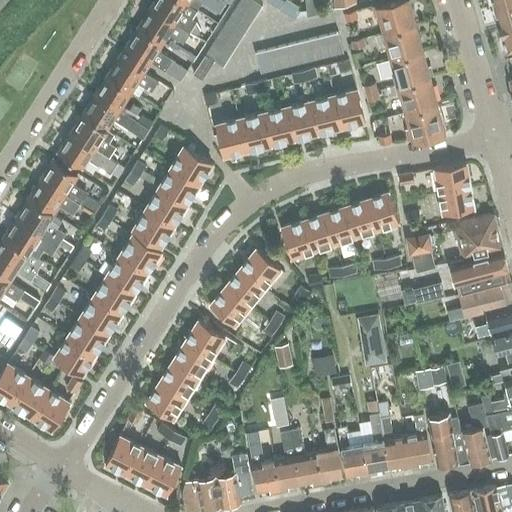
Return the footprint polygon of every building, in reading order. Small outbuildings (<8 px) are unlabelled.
[(155,0),(152,6),(190,31),(197,35),(201,28),(197,20),(192,17),(198,8),(184,0),(155,0)] [(184,0),(198,8),(203,1),(214,9),(219,0),(184,0)] [(256,0),(239,0),(239,2),(257,13),(263,4),(256,0)] [(267,0),(295,17),(307,14),(303,12),(285,0),(267,0)] [(305,0),(308,15),(322,11),(320,0),(305,0)] [(378,15),(383,31),(416,23),(409,0),(390,0),(372,5),(375,16),(378,15)] [(511,0),(494,5),(500,28),(511,24),(511,0)] [(239,2),(233,10),(251,22),(257,13),(239,2)] [(152,6),(139,25),(164,42),(170,33),(183,42),(190,31),(152,6)] [(346,20),(358,17),(356,9),(344,12),(346,20)] [(251,22),(233,10),(227,19),(245,31),(251,22)] [(240,39),(245,31),(227,19),(222,28),(240,39)] [(423,50),(416,23),(383,31),(381,31),(384,42),(386,41),(390,58),(423,50)] [(511,24),(500,28),(506,51),(507,52),(511,50),(511,24)] [(139,53),(132,63),(146,71),(152,61),(165,70),(166,69),(181,78),(185,72),(170,62),(173,58),(159,50),(164,42),(139,25),(126,46),(127,46),(127,45),(139,53)] [(222,28),(216,37),(234,48),(240,39),(222,28)] [(343,51),(338,32),(326,35),(331,54),(343,51)] [(321,57),(331,54),(326,35),(316,37),(321,57)] [(366,45),(364,36),(351,40),(353,48),(366,45)] [(216,37),(211,45),(229,57),(234,48),(216,37)] [(311,59),(321,57),(316,37),(306,40),(311,59)] [(306,40),(295,42),(300,62),(311,59),(306,40)] [(300,62),(295,42),(285,45),(290,64),(300,62)] [(159,80),(146,71),(132,63),(139,53),(127,45),(127,46),(126,46),(108,74),(139,95),(145,86),(152,91),(159,80)] [(211,45),(206,53),(205,54),(214,60),(223,65),(229,57),(211,45)] [(285,45),(275,47),(280,67),(290,64),(285,45)] [(196,55),(181,46),(178,50),(193,60),(196,55)] [(280,67),(275,47),(265,50),(270,69),(280,67)] [(262,71),(270,69),(265,50),(256,52),(262,71)] [(396,87),(431,77),(423,50),(390,58),(380,61),(384,76),(392,74),(396,87)] [(202,78),(214,60),(205,54),(194,72),(202,78)] [(352,68),(349,58),(337,61),(326,63),(329,76),(340,73),(340,71),(352,68)] [(315,67),(302,70),(305,80),(317,77),(315,67)] [(294,82),(305,80),(302,70),(291,72),(294,82)] [(139,95),(108,74),(96,93),(135,118),(141,108),(128,99),(133,91),(139,95)] [(438,104),(431,77),(396,87),(398,95),(400,95),(405,113),(438,104)] [(268,78),(257,81),(259,91),(271,88),(268,78)] [(247,94),(259,91),(257,81),(245,84),(247,94)] [(364,85),(366,92),(377,89),(375,82),(364,85)] [(355,87),(332,93),(341,126),(364,120),(355,87)] [(377,89),(366,92),(369,100),(379,97),(377,89)] [(218,101),(216,91),(204,94),(206,104),(218,101)] [(109,128),(115,119),(143,137),(149,127),(135,118),(96,93),(84,112),(109,128)] [(309,98),(317,132),(341,126),(332,93),(309,98)] [(294,138),(317,132),(309,98),(286,104),(294,138)] [(286,104),(263,110),(271,143),(294,138),(286,104)] [(446,132),(438,104),(405,113),(409,126),(406,127),(408,138),(446,132)] [(248,149),(271,143),(263,110),(240,115),(248,149)] [(103,137),(109,128),(84,112),(72,131),(110,156),(117,145),(103,137)] [(225,155),(248,149),(240,115),(216,121),(225,155)] [(163,139),(169,129),(161,124),(155,134),(163,139)] [(110,156),(72,131),(59,151),(84,167),(90,158),(104,167),(110,156)] [(380,143),(391,141),(390,133),(379,135),(380,143)] [(184,145),(171,165),(200,183),(212,162),(211,161),(194,151),(184,145)] [(138,159),(132,169),(140,174),(147,165),(138,159)] [(70,189),(78,176),(53,160),(42,177),(81,202),(95,212),(101,203),(86,194),(87,192),(79,186),(75,192),(70,189)] [(470,184),(467,161),(435,167),(439,190),(470,184)] [(171,165),(159,186),(187,203),(200,183),(171,165)] [(131,189),(140,174),(132,169),(122,183),(131,189)] [(414,181),(413,171),(399,174),(401,184),(414,181)] [(42,177),(30,196),(55,213),(60,204),(74,213),(81,202),(42,177)] [(474,207),(470,184),(439,190),(443,212),(474,207)] [(159,186),(146,206),(175,224),(187,203),(159,186)] [(389,190),(367,197),(378,229),(399,222),(389,190)] [(70,251),(75,244),(63,236),(66,231),(57,225),(62,217),(55,213),(30,196),(17,215),(59,242),(59,243),(70,251)] [(356,236),(378,229),(367,197),(346,205),(356,236)] [(109,203),(103,214),(112,219),(118,209),(109,203)] [(335,243),(356,236),(346,205),(324,212),(335,243)] [(146,206),(134,227),(162,244),(175,224),(146,206)] [(421,219),(419,209),(405,211),(407,221),(421,219)] [(313,250),(335,243),(324,212),(303,219),(313,250)] [(504,249),(498,226),(500,222),(499,215),(495,213),(495,212),(454,221),(464,259),(504,249)] [(103,214),(96,224),(105,229),(112,219),(103,214)] [(52,253),(59,243),(59,242),(17,215),(5,234),(38,255),(43,248),(52,253)] [(313,250),(303,219),(281,226),(292,257),(313,250)] [(409,254),(433,249),(429,231),(406,235),(409,254)] [(133,232),(120,253),(148,271),(161,250),(133,232)] [(0,258),(5,262),(0,268),(0,272),(12,280),(18,270),(31,279),(44,259),(38,255),(31,250),(5,234),(0,242),(0,258)] [(83,244),(77,254),(85,260),(92,250),(83,244)] [(256,247),(241,265),(266,286),(282,267),(256,247)] [(431,249),(413,253),(417,270),(435,266),(431,249)] [(509,269),(504,249),(464,259),(463,258),(451,261),(452,264),(450,264),(456,284),(457,283),(459,293),(511,278),(508,269),(509,269)] [(105,259),(98,269),(106,274),(135,291),(148,271),(120,253),(113,264),(105,259)] [(78,271),(85,260),(77,254),(70,265),(78,271)] [(400,254),(386,257),(388,266),(401,264),(400,254)] [(386,257),(373,259),(374,269),(388,266),(386,257)] [(0,298),(4,291),(17,300),(20,297),(24,288),(12,280),(0,272),(0,268),(5,262),(0,258),(0,298)] [(356,262),(342,264),(344,274),(357,272),(356,262)] [(330,276),(344,274),(342,264),(328,266),(330,276)] [(241,265),(226,284),(251,305),(266,286),(241,265)] [(308,275),(310,285),(324,283),(322,272),(308,275)] [(36,281),(47,288),(51,281),(40,274),(36,281)] [(106,274),(94,293),(122,311),(135,291),(106,274)] [(471,289),(458,293),(462,305),(447,309),(450,319),(465,316),(465,317),(485,311),(485,312),(511,304),(511,278),(471,289)] [(210,303),(214,306),(208,314),(232,334),(239,327),(236,324),(251,305),(226,284),(210,303)] [(294,295),(303,301),(310,290),(301,284),(294,295)] [(57,285),(51,295),(60,300),(66,290),(57,285)] [(413,286),(402,289),(406,303),(417,300),(413,286)] [(24,288),(20,297),(35,307),(41,298),(25,288),(24,288)] [(94,293),(81,314),(109,332),(122,311),(94,293)] [(51,295),(44,306),(52,311),(60,300),(51,295)] [(511,325),(511,304),(485,312),(488,322),(483,324),(484,327),(476,329),(478,335),(511,325)] [(278,326),(285,315),(277,309),(270,320),(278,326)] [(379,312),(358,316),(367,363),(387,359),(379,312)] [(81,314),(68,334),(96,352),(109,332),(81,314)] [(213,356),(226,336),(199,319),(186,339),(213,356)] [(271,336),(278,326),(270,320),(263,330),(271,336)] [(31,326),(25,335),(33,341),(40,331),(31,326)] [(1,327),(0,328),(0,338),(10,345),(15,337),(1,327)] [(494,344),(497,355),(502,372),(492,375),(493,382),(504,379),(505,380),(511,377),(511,329),(492,335),(494,344)] [(68,334),(55,354),(55,355),(83,372),(96,352),(68,334)] [(25,335),(18,346),(27,351),(33,341),(25,335)] [(200,377),(213,356),(186,339),(173,360),(200,377)] [(293,363),(289,341),(275,344),(279,366),(293,363)] [(44,348),(39,357),(50,363),(51,362),(55,355),(55,354),(54,354),(44,348)] [(313,356),(316,375),(337,371),(333,352),(313,356)] [(173,360),(160,380),(187,397),(200,377),(173,360)] [(243,360),(236,370),(245,376),(251,366),(243,360)] [(0,373),(0,395),(10,402),(28,374),(8,361),(0,373)] [(419,388),(435,385),(431,367),(415,370),(417,376),(419,388)] [(236,370),(229,381),(237,387),(245,376),(236,370)] [(28,374),(10,402),(31,415),(49,387),(28,374)] [(83,380),(73,374),(66,385),(75,391),(83,380)] [(352,383),(350,374),(332,377),(333,387),(352,383)] [(511,377),(505,380),(508,391),(504,392),(505,395),(505,397),(491,400),(490,393),(481,395),(483,402),(485,410),(511,404),(511,377)] [(187,397),(160,380),(147,401),(174,418),(187,397)] [(69,400),(49,387),(31,415),(51,428),(69,400)] [(368,470),(389,467),(378,401),(377,398),(369,400),(371,412),(369,412),(374,438),(363,441),(368,470)] [(216,400),(210,410),(218,416),(225,406),(216,400)] [(411,462),(405,433),(394,435),(387,400),(378,401),(389,467),(411,462)] [(474,426),(462,428),(470,461),(497,456),(491,432),(486,414),(485,410),(483,402),(482,401),(468,404),(474,426)] [(143,409),(135,405),(128,417),(137,421),(143,409)] [(333,406),(322,408),(325,422),(336,420),(333,406)] [(511,426),(511,408),(486,414),(491,432),(501,431),(501,429),(511,426)] [(210,410),(202,422),(211,427),(218,416),(210,410)] [(459,463),(470,461),(462,428),(458,415),(451,416),(451,410),(428,414),(430,426),(437,464),(459,460),(459,463)] [(275,414),(277,426),(289,423),(287,412),(275,414)] [(417,431),(405,433),(411,462),(432,459),(424,412),(414,414),(417,431)] [(158,430),(169,437),(174,429),(163,422),(158,430)] [(368,470),(363,441),(360,428),(348,431),(347,425),(338,426),(347,474),(368,470)] [(301,426),(291,428),(301,482),(322,479),(317,448),(305,450),(301,426)] [(325,428),(328,446),(317,448),(322,479),(343,475),(335,426),(325,428)] [(291,428),(281,430),(285,454),(274,456),(279,486),(301,482),(291,428)] [(186,436),(174,429),(169,437),(181,444),(186,436)] [(501,431),(491,432),(497,456),(508,454),(501,431)] [(106,463),(126,473),(141,443),(121,433),(106,463)] [(258,490),(279,486),(274,456),(264,458),(260,441),(250,443),(258,490)] [(126,473),(147,483),(162,453),(141,443),(126,473)] [(232,454),(235,471),(187,479),(184,492),(187,510),(240,501),(239,493),(253,490),(247,451),(232,454)] [(182,463),(162,453),(147,483),(167,493),(182,463)] [(0,494),(9,481),(0,474),(0,494)] [(511,511),(511,510),(510,502),(508,494),(505,484),(496,485),(502,511),(511,511)] [(502,511),(496,485),(473,488),(478,511),(502,511)] [(475,511),(470,489),(449,492),(453,511),(475,511)] [(444,511),(441,494),(420,498),(422,511),(444,511)] [(422,511),(420,498),(399,502),(400,511),(422,511)] [(400,511),(399,502),(377,506),(378,511),(400,511)]
